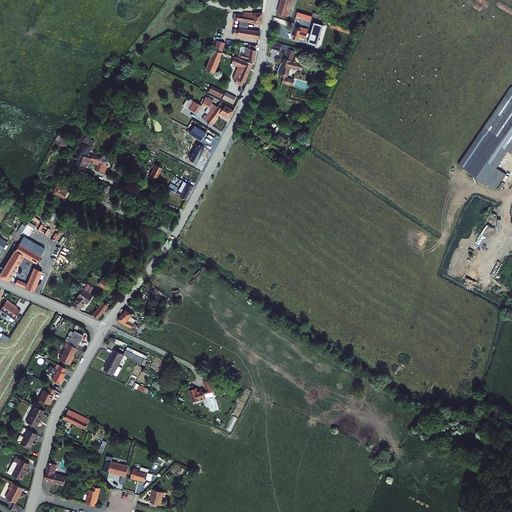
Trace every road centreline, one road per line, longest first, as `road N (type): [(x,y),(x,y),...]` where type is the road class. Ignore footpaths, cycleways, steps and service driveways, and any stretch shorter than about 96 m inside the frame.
road 1 (tertiary): [(269,0),(259,78),(172,239),(104,327)]
road 2 (tertiary): [(104,327),(53,421),(34,495)]
